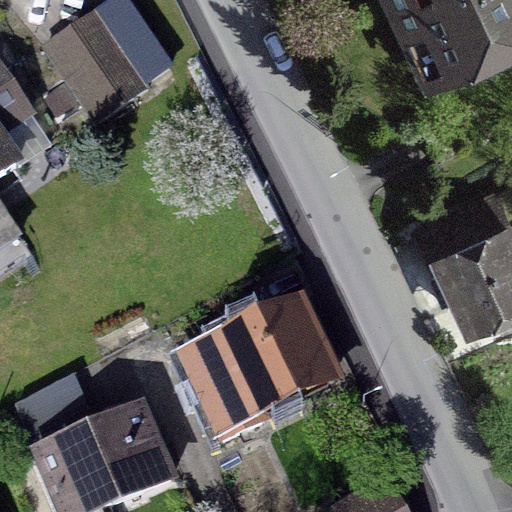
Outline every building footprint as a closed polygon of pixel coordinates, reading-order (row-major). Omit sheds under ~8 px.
[(76,122),(190,53),(157,0),(105,0),(29,46),(76,122)] [(511,0),(396,0),(436,80),(511,42),(511,0)] [(0,170),(30,152),(0,102),(0,170)] [(470,331),(511,313),(511,243),(497,207),(430,235),(470,331)] [(208,430),(322,361),(276,285),(161,354),(208,430)] [(29,511),(118,511),(168,482),(121,406),(7,475),(29,511)] [(395,511),(385,492),(345,511),(395,511)]
